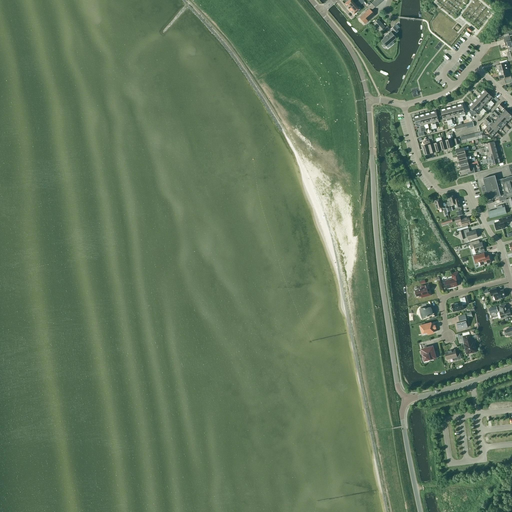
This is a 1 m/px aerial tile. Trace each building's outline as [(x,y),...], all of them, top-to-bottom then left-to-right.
[(348,0),(344,4),(349,9),(355,4),(351,0),(348,0)] [(349,9),(353,15),(359,9),(358,7),(364,2),(362,0),(359,0),(355,4),(349,9)] [(370,11),(375,7),(371,3),(366,7),(368,10),(359,17),(364,24),(374,15),(370,11)] [(379,31),(384,27),(378,19),(376,20),(376,21),(373,23),(379,31)] [(396,24),(394,26),(390,29),(394,34),(398,31),(396,29),(398,27),(396,24)] [(385,46),(395,38),(390,32),(385,37),(381,41),(385,46)] [(507,45),(508,49),(511,47),(511,40),(511,41),(509,35),(511,34),(511,32),(502,35),(505,46),(507,45)] [(472,49),(467,58),(471,61),(476,52),(472,49)] [(497,69),(498,72),(509,69),(508,69),(506,63),(507,63),(507,60),(499,62),(500,65),(496,66),(497,68),(496,68),(496,69),(497,69)] [(451,77),(455,80),(466,65),(463,63),(451,77)] [(435,77),(442,67),(438,64),(432,74),(435,77)] [(498,72),(497,72),(498,72),(500,79),(504,78),(505,84),(511,81),(511,76),(510,76),(508,70),(509,69),(498,72)] [(479,93),(480,94),(488,101),(491,97),(493,98),(487,92),(486,91),(484,89),(483,89),(484,90),(480,94),(480,93),(479,93)] [(488,101),(480,94),(477,98),(476,97),(476,98),(484,105),(486,103),(488,104),(487,104),(488,104),(487,104),(490,107),(491,107),(492,105),(489,102),(488,101)] [(485,106),(484,105),(476,98),(473,102),(472,101),(484,113),(486,112),(483,109),(481,107),(484,105),(485,106)] [(483,115),(484,113),(472,101),(472,102),(469,106),(468,105),(470,108),(471,108),(477,114),(478,114),(476,113),(478,111),(480,112),(483,115)] [(459,115),(460,117),(459,115),(465,114),(465,116),(463,107),(463,106),(462,103),(462,104),(457,106),(459,115)] [(501,114),(508,121),(511,117),(511,116),(503,108),(505,106),(501,103),(498,106),(503,112),(501,113),(500,112),(501,114)] [(454,117),(459,115),(457,106),(457,105),(456,105),(457,106),(451,107),(454,117),(454,119),(455,119),(454,117)] [(451,118),(454,117),(451,107),(451,106),(451,107),(446,108),(446,107),(450,124),(452,124),(451,120),(451,118)] [(449,125),(450,124),(446,107),(445,108),(446,109),(441,110),(440,109),(441,112),(441,113),(444,122),(443,120),(446,119),(447,121),(448,125),(449,125)] [(433,123),(433,122),(438,121),(438,123),(439,123),(436,114),(436,113),(435,110),(435,111),(430,113),(430,112),(430,113),(433,123)] [(493,113),(497,118),(504,125),(505,125),(508,121),(509,122),(509,121),(508,121),(501,114),(499,116),(497,115),(494,112),(493,113)] [(434,129),(433,125),(433,122),(433,123),(430,113),(425,114),(424,113),(424,114),(427,124),(428,126),(427,124),(433,123),(433,125),(431,125),(432,129),(434,129)] [(504,125),(497,118),(493,113),(491,115),(494,118),(496,116),(497,118),(493,122),(501,129),(504,125),(505,126),(505,125),(504,125)] [(419,116),(424,131),(426,131),(424,127),(425,127),(424,127),(424,125),(427,124),(424,114),(419,116),(419,115),(419,116)] [(419,116),(414,117),(414,116),(413,116),(414,119),(415,120),(414,120),(416,127),(417,129),(417,127),(420,126),(420,128),(421,132),(424,131),(419,116)] [(496,132),(500,128),(501,130),(501,129),(493,122),(491,119),(491,120),(492,121),(490,123),(489,122),(488,122),(486,119),(484,121),(487,124),(489,125),(496,132)] [(487,124),(484,121),(482,122),(483,122),(485,125),(486,125),(487,127),(485,129),(483,128),(490,134),(490,135),(493,137),(492,136),(496,132),(496,133),(497,133),(496,132),(489,125),(487,124)] [(447,149),(453,147),(451,139),(453,138),(452,134),(447,136),(448,139),(445,140),(447,149)] [(438,138),(441,150),(442,150),(447,149),(445,140),(442,141),(441,137),(438,138)] [(437,143),(433,144),(436,152),(441,150),(438,138),(436,139),(437,143)] [(429,140),(427,141),(430,153),(436,152),(433,144),(430,144),(429,141),(429,140)] [(430,153),(427,141),(424,142),(425,146),(422,147),(424,155),(430,153)] [(479,149),(479,151),(484,150),(495,147),(494,142),(495,141),(492,142),(491,142),(484,144),(482,145),(484,144),(485,147),(483,148),(479,149)] [(484,150),(479,151),(480,153),(484,152),(486,152),(487,155),(485,155),(485,156),(487,155),(498,152),(497,152),(495,147),(496,147),(496,146),(495,147),(484,150)] [(457,156),(465,154),(464,150),(468,149),(468,147),(464,148),(456,150),(457,156)] [(498,152),(487,155),(488,158),(486,159),(482,160),(482,162),(498,157),(497,152),(498,152)] [(466,157),(465,154),(457,156),(459,162),(471,158),(470,156),(466,157)] [(499,157),(498,157),(482,162),(483,164),(487,163),(489,162),(490,166),(488,166),(497,164),(498,164),(501,163),(500,163),(498,158),(499,158),(499,157)] [(472,161),(471,158),(459,162),(460,167),(460,168),(469,165),(468,162),(472,161)] [(469,165),(460,168),(462,173),(467,172),(468,175),(475,173),(473,168),(469,169),(469,165)] [(496,180),(495,175),(483,178),(485,186),(481,187),(484,197),(488,196),(488,199),(498,197),(499,202),(507,200),(509,207),(511,206),(511,175),(506,178),(503,179),(496,180)] [(448,197),(449,202),(446,202),(448,206),(450,205),(451,206),(454,204),(455,208),(461,207),(459,201),(456,202),(454,195),(448,197)] [(436,209),(443,208),(440,199),(434,201),(436,209)] [(506,213),(504,207),(502,208),(502,205),(496,206),(497,209),(488,212),(489,218),(506,213)] [(461,219),(460,216),(454,218),(455,223),(461,222),(462,226),(470,224),(469,217),(461,219)] [(502,218),(503,221),(494,223),(496,230),(505,227),(504,224),(510,222),(511,221),(511,220),(511,216),(502,218)] [(468,240),(477,237),(475,230),(469,232),(468,229),(459,232),(461,240),(467,238),(468,240)] [(482,242),(479,243),(478,240),(469,243),(469,245),(470,247),(470,248),(471,248),(471,249),(472,249),(473,249),(474,248),(475,252),(484,249),(482,242)] [(481,266),(491,263),(489,255),(485,256),(484,253),(473,256),(475,263),(480,262),(481,266)] [(452,279),(445,281),(447,289),(457,286),(455,279),(459,278),(459,279),(460,279),(458,272),(451,274),(452,279)] [(430,294),(428,285),(419,287),(419,290),(417,291),(418,295),(421,297),(430,294)] [(496,288),(489,290),(491,296),(494,295),(495,300),(499,299),(505,297),(503,290),(497,292),(496,288)] [(461,302),(451,305),(453,312),(459,310),(459,311),(463,309),(462,305),(466,304),(471,303),(469,296),(464,297),(465,297),(460,299),(461,302)] [(507,310),(505,304),(499,306),(500,311),(499,312),(501,318),(511,316),(509,309),(507,310)] [(431,308),(430,307),(420,308),(420,311),(421,313),(421,314),(422,316),(423,318),(428,316),(429,319),(434,317),(434,313),(434,312),(433,311),(433,310),(432,310),(432,309),(431,308)] [(456,323),(458,330),(467,327),(466,321),(465,315),(458,316),(460,322),(456,323)] [(422,326),(424,334),(436,331),(434,323),(422,326)] [(472,342),(470,334),(462,336),(464,344),(463,344),(466,354),(472,353),(476,352),(475,347),(473,342),(472,342)] [(432,346),(421,349),(423,355),(420,356),(422,364),(431,362),(430,359),(435,358),(432,346)] [(455,361),(461,359),(460,356),(457,357),(455,350),(445,352),(447,360),(454,358),(455,361)]
